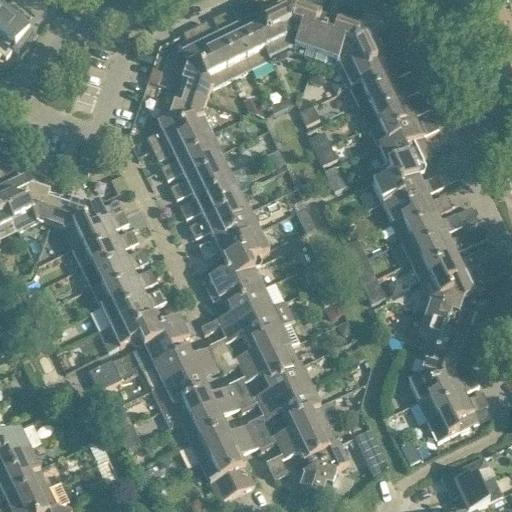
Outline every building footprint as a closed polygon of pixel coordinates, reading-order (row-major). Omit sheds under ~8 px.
[(274,0),(264,0),(263,1),(267,11),(277,6),(274,0)] [(263,1),(253,6),(257,15),(267,11),(263,1)] [(315,63),(330,20),(289,6),(261,20),(270,40),(260,44),(270,65),(291,55),(315,63)] [(270,40),(261,20),(252,24),(245,9),(232,15),(239,30),(241,29),(251,49),(241,54),(251,75),(270,65),(260,44),(270,40)] [(38,40),(36,39),(4,13),(0,17),(0,57),(6,63),(12,55),(20,62),(38,40)] [(241,29),(239,30),(232,33),(225,19),(212,25),(219,40),(221,39),(231,59),(221,63),(231,84),(251,75),(241,54),(251,49),(241,29)] [(371,34),(330,20),(315,63),(339,71),(349,93),(370,83),(366,73),(385,64),(371,34)] [(221,39),(219,40),(213,43),(206,28),(195,33),(212,68),(202,73),(212,93),(231,84),(221,63),(231,59),(221,39)] [(212,68),(195,33),(183,39),(190,54),(181,58),(187,69),(181,85),(187,88),(184,98),(206,105),(210,95),(212,93),(202,73),(212,68)] [(396,47),(391,36),(381,41),(385,52),(396,47)] [(400,57),(396,47),(385,52),(390,62),(400,57)] [(410,77),(404,64),(389,71),(385,64),(366,73),(370,83),(349,93),(358,112),(379,103),(375,93),(394,83),(395,84),(410,77)] [(314,71),(308,85),(322,90),(328,76),(314,71)] [(162,76),(152,73),(148,85),(158,89),(162,76)] [(420,97),(413,84),(399,91),(395,84),(394,83),(375,93),(379,103),(358,112),(368,132),(388,122),(384,113),(404,103),(405,104),(420,97)] [(182,129),(202,119),(202,118),(206,105),(184,98),(180,109),(174,107),(168,122),(157,128),(161,137),(147,144),(152,155),(187,139),(182,129)] [(414,123),(429,116),(423,103),(408,110),(405,104),(404,103),(384,113),(388,122),(368,132),(377,151),(398,142),(393,132),(413,122),(414,123)] [(313,110),(299,117),(305,130),(319,124),(313,110)] [(259,111),(248,117),(263,122),(259,111)] [(192,148),(212,139),(202,119),(182,129),(187,139),(152,155),(158,167),(172,160),(175,167),(176,168),(196,158),(192,148)] [(423,142),(438,135),(432,123),(417,130),(414,123),(413,122),(393,132),(398,142),(377,151),(387,171),(408,161),(427,151),(423,142)] [(309,144),(315,157),(330,150),(324,137),(309,144)] [(201,168),(221,158),(212,139),(192,148),(196,158),(176,168),(175,167),(161,174),(167,186),(181,179),(185,187),(205,178),(201,168)] [(337,164),(330,150),(315,157),(322,171),(337,164)] [(413,171),(433,162),(427,151),(408,161),(387,171),(391,179),(372,189),(382,209),(402,199),(397,188),(417,178),(413,171)] [(278,154),(268,160),(277,180),(287,174),(278,154)] [(210,187),(231,178),(221,158),(201,168),(205,178),(185,187),(171,194),(177,206),(191,199),(194,206),(195,207),(215,197),(210,187)] [(51,229),(58,207),(48,203),(50,196),(33,190),(28,180),(19,184),(12,170),(1,175),(18,210),(28,205),(38,226),(39,225),(51,229)] [(341,186),(335,172),(325,177),(331,190),(341,186)] [(18,210),(1,175),(0,175),(0,218),(8,214),(19,235),(38,226),(28,205),(18,210)] [(219,207),(240,197),(231,178),(210,187),(215,197),(195,207),(194,206),(180,213),(186,225),(200,218),(204,225),(204,226),(224,216),(219,207)] [(443,193),(442,193),(436,181),(421,188),(417,178),(397,188),(402,199),(382,209),(391,228),(412,218),(407,209),(427,199),(428,200),(443,193)] [(123,179),(111,186),(118,200),(130,193),(123,179)] [(342,185),(331,190),(334,197),(345,192),(342,185)] [(229,226),(250,217),(240,197),(219,207),(224,216),(204,226),(204,225),(189,232),(195,245),(210,238),(213,245),(213,246),(234,236),(229,226)] [(452,213),(452,212),(446,200),(431,207),(428,200),(427,199),(407,209),(412,218),(391,228),(400,248),(421,238),(417,228),(437,218),(437,220),(452,213)] [(71,204),(70,206),(69,210),(58,207),(51,229),(63,233),(63,234),(84,224),(88,234),(122,218),(117,206),(103,213),(98,205),(87,210),(71,204)] [(0,243),(19,235),(8,214),(0,218),(0,243)] [(239,245),(259,236),(250,217),(229,226),(234,236),(213,246),(213,245),(199,252),(205,264),(219,257),(223,266),(244,256),(239,245)] [(128,229),(122,218),(88,234),(84,224),(63,234),(72,254),(93,244),(98,253),(118,244),(117,243),(114,236),(128,229)] [(441,226),(437,220),(437,218),(417,228),(421,238),(400,248),(410,267),(431,257),(426,248),(446,238),(447,239),(461,232),(455,219),(441,226)] [(310,222),(299,228),(303,236),(314,231),(310,222)] [(250,266),(269,256),(259,236),(239,245),(244,256),(223,266),(227,274),(229,273),(234,283),(254,274),(250,266)] [(131,237),(117,243),(118,244),(98,253),(93,244),(72,254),(82,273),(102,263),(107,273),(127,263),(123,256),(137,249),(131,237)] [(456,258),(471,251),(465,239),(450,246),(447,239),(446,238),(426,248),(431,257),(410,267),(419,287),(440,277),(435,267),(456,257),(456,258)] [(445,286),(479,269),(480,270),(498,261),(492,250),(460,266),(456,258),(456,257),(435,267),(440,277),(419,287),(429,306),(449,296),(445,286)] [(141,256),(127,263),(107,273),(102,263),(82,273),(91,293),(112,283),(116,292),(136,283),(136,282),(133,275),(147,269),(141,256)] [(319,269),(309,273),(315,286),(325,281),(319,269)] [(485,281),(480,270),(479,269),(445,286),(449,296),(429,306),(429,307),(425,319),(448,327),(449,325),(452,316),(458,318),(463,302),(475,297),(471,288),(485,281)] [(227,311),(263,294),(254,274),(234,283),(229,273),(227,274),(208,283),(212,292),(207,295),(212,307),(223,302),(227,311)] [(150,275),(136,282),(136,283),(116,292),(112,283),(91,293),(100,312),(121,302),(126,312),(146,302),(145,301),(142,295),(156,288),(150,275)] [(326,296),(324,302),(328,311),(337,307),(339,306),(333,293),(331,295),(326,296)] [(159,294),(145,301),(146,302),(126,312),(121,302),(100,312),(110,332),(131,322),(136,333),(156,323),(151,314),(166,307),(159,294)] [(231,319),(213,328),(216,334),(220,333),(222,337),(273,313),(263,294),(227,311),(231,319)] [(225,343),(221,344),(224,350),(237,344),(242,342),(246,350),(282,333),(290,329),(294,327),(285,307),(273,313),(222,337),(225,343)] [(339,308),(324,315),(329,325),(344,318),(339,308)] [(44,331),(52,326),(47,316),(38,320),(44,331)] [(469,332),(449,325),(448,327),(425,319),(418,340),(423,342),(439,348),(435,357),(457,365),(460,356),(475,361),(480,348),(465,343),(469,332)] [(151,345),(155,333),(159,331),(156,323),(136,333),(131,322),(110,332),(120,353),(139,343),(143,351),(152,346),(151,345)] [(143,352),(133,357),(142,376),(152,371),(188,354),(184,345),(189,343),(195,340),(189,327),(183,330),(179,322),(159,331),(155,333),(151,345),(152,346),(143,351),(143,352)] [(347,326),(337,331),(342,342),(353,337),(347,326)] [(213,328),(201,334),(204,340),(216,334),(213,328)] [(228,359),(222,362),(229,377),(239,372),(241,376),(292,352),(299,349),(290,329),(282,333),(246,350),(250,358),(245,360),(232,366),(228,359)] [(63,342),(59,333),(47,338),(51,348),(63,342)] [(435,358),(435,357),(439,348),(423,342),(420,352),(435,358)] [(221,344),(215,348),(222,362),(228,359),(224,350),(221,344)] [(215,348),(209,350),(210,353),(216,365),(222,362),(215,348)] [(301,372),(292,352),(241,376),(243,382),(233,386),(240,401),(247,397),(243,390),(261,381),(265,389),(301,372)] [(188,354),(152,371),(162,390),(203,371),(216,365),(210,353),(197,359),(192,362),(188,354)] [(453,375),(457,365),(435,357),(435,358),(432,367),(425,364),(419,381),(408,386),(418,407),(439,397),(434,387),(454,377),(453,375)] [(222,362),(216,365),(221,376),(223,379),(229,377),(222,362)] [(162,390),(151,396),(161,415),(207,393),(203,385),(208,382),(221,376),(216,365),(203,371),(162,390)] [(110,367),(89,377),(99,396),(119,386),(110,367)] [(269,397),(251,405),(254,412),(257,411),(259,415),(310,391),(301,372),(265,389),(269,397)] [(464,398),(479,391),(472,378),(458,385),(454,377),(434,387),(439,397),(418,407),(428,427),(448,417),(444,407),(464,397),(464,398)] [(180,429),(181,429),(240,401),(233,386),(228,389),(229,392),(211,401),(207,393),(161,415),(170,434),(180,429)] [(262,420),(259,422),(262,428),(280,420),(284,428),(320,410),(310,391),(259,415),(262,420)] [(247,397),(240,401),(248,415),(254,412),(251,405),(247,397)] [(448,417),(428,427),(438,447),(479,427),(490,422),(485,412),(488,411),(482,398),(468,405),(464,398),(464,397),(444,407),(448,417)] [(226,431),(222,424),(240,415),(241,418),(248,415),(240,401),(181,429),(190,449),(226,431)] [(77,408),(68,413),(76,431),(87,426),(77,408)] [(278,454),(329,430),(320,410),(284,428),(288,436),(269,444),(266,437),(259,440),(266,454),(276,449),(278,454)] [(394,420),(384,425),(388,434),(398,430),(394,420)] [(126,421),(112,428),(116,436),(130,429),(126,421)] [(259,422),(252,425),(259,440),(266,437),(262,428),(259,422)] [(199,468),(240,448),(259,440),(252,425),(246,428),(248,431),(230,440),(226,431),(190,449),(199,468)] [(0,455),(5,453),(10,463),(30,454),(41,449),(31,428),(20,434),(1,443),(0,440),(0,455)] [(339,450),(329,430),(278,454),(281,459),(278,461),(281,467),(299,459),(303,467),(339,450)] [(369,435),(354,443),(359,453),(375,446),(369,435)] [(245,472),(245,471),(241,463),(259,454),(260,457),(266,454),(259,440),(240,448),(199,468),(209,489),(219,508),(254,490),(245,472)] [(349,470),(339,450),(303,467),(307,476),(302,478),(304,480),(300,493),(321,500),(325,489),(332,491),(337,476),(349,470)] [(40,474),(30,454),(10,463),(5,453),(0,455),(0,480),(14,474),(19,483),(40,474)] [(286,479),(281,467),(278,461),(265,467),(274,485),(286,479)] [(493,481),(491,482),(480,487),(476,478),(480,476),(475,467),(441,483),(449,500),(458,501),(460,500),(464,507),(466,511),(481,511),(503,502),(493,481)] [(145,472),(134,477),(139,487),(150,482),(145,472)] [(49,493),(40,474),(19,483),(14,474),(0,480),(0,506),(4,504),(3,503),(24,493),(29,503),(49,493)] [(60,488),(49,493),(29,503),(24,493),(3,503),(4,504),(7,511),(5,511),(72,511),(66,509),(65,508),(69,506),(60,488)]
